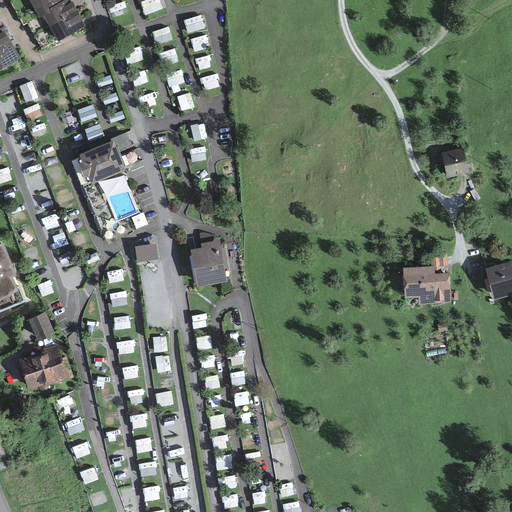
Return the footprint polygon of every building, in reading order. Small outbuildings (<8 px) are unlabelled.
[(64,0),(31,0),(41,17),(44,15),(60,42),(84,28),(77,16),(74,11),(68,1),(66,3),(64,0)] [(146,17),(164,11),(160,0),(150,0),(141,3),(146,17)] [(126,4),(110,8),(113,20),(129,16),(126,4)] [(184,22),(189,35),(206,29),(202,16),(184,22)] [(170,28),(153,33),(157,46),(173,41),(170,28)] [(2,31),(0,32),(0,68),(17,59),(11,48),(8,40),(2,31)] [(192,40),(197,59),(204,57),(202,52),(212,50),(208,36),(192,40)] [(125,53),(128,66),(144,62),(141,49),(125,53)] [(176,50),(159,54),(163,68),(180,64),(176,50)] [(201,72),(213,68),(209,56),(197,60),(201,72)] [(182,71),(166,76),(171,88),(186,83),(182,71)] [(146,72),(132,76),(136,88),(149,84),(146,72)] [(203,79),(205,91),(220,89),(218,76),(203,79)] [(26,105),(40,101),(34,82),(20,87),(26,105)] [(191,94),(178,98),(182,113),(195,109),(191,94)] [(25,110),(29,122),(43,117),(39,105),(25,110)] [(78,110),(82,123),(98,118),(94,106),(78,110)] [(90,142),(105,137),(101,125),(86,130),(90,142)] [(205,125),(194,128),(196,141),(207,139),(205,125)] [(82,156),(91,177),(82,181),(106,239),(148,221),(123,163),(122,164),(121,161),(113,143),(82,156)] [(205,148),(191,150),(192,163),(207,161),(205,148)] [(467,148),(443,153),(448,181),(472,176),(467,148)] [(0,171),(0,184),(12,183),(10,170),(0,171)] [(224,279),(218,240),(200,243),(201,250),(191,251),(196,284),(224,279)] [(3,242),(0,243),(0,307),(25,299),(3,242)] [(159,258),(157,242),(135,245),(137,262),(159,258)] [(511,262),(488,269),(497,300),(511,296),(511,262)] [(435,266),(404,268),(406,299),(422,297),(423,307),(451,305),(449,275),(436,276),(435,266)] [(109,273),(111,285),(125,282),(123,270),(109,273)] [(43,297),(55,294),(51,282),(39,286),(43,297)] [(126,292),(111,295),(113,308),(129,305),(126,292)] [(51,333),(44,314),(31,319),(38,338),(51,333)] [(193,317),(195,330),(208,328),(206,315),(193,317)] [(131,318),(115,318),(115,331),(131,330),(131,318)] [(240,334),(230,334),(229,366),(244,366),(244,352),(239,352),(240,334)] [(169,352),(166,337),(153,339),(156,354),(169,352)] [(197,339),(198,351),(213,349),(211,337),(197,339)] [(118,343),(120,356),(136,354),(135,341),(118,343)] [(56,348),(21,358),(29,387),(64,377),(56,348)] [(158,374),(172,372),(170,356),(156,358),(158,374)] [(220,389),(219,375),(218,375),(217,360),(204,360),(206,390),(220,389)] [(123,369),(125,381),(140,378),(138,366),(123,369)] [(232,386),(246,385),(246,373),(232,374),(232,386)] [(129,392),(131,405),(145,403),(143,390),(129,392)] [(156,394),(158,407),(174,405),(173,392),(156,394)] [(236,408),(250,406),(249,393),(234,394),(236,408)] [(73,395),(58,400),(62,413),(77,409),(73,395)] [(148,428),(147,415),(132,416),(133,429),(148,428)] [(225,415),(210,417),(212,430),(226,428),(225,415)] [(82,418),(67,423),(71,436),(86,431),(82,418)] [(229,436),(214,437),(215,457),(223,456),(223,451),(229,450),(229,436)] [(136,441),(138,455),(153,452),(151,438),(136,441)] [(73,447),(76,459),(90,455),(88,444),(73,447)] [(261,453),(246,455),(248,467),(262,465),(261,453)] [(232,456),(216,457),(217,470),(233,470),(232,456)] [(157,463),(140,464),(141,477),(158,476),(157,463)] [(81,472),(84,485),(98,482),(96,469),(81,472)] [(220,489),(236,488),(235,477),(220,479),(220,489)] [(282,498),(295,495),(292,484),(280,487),(282,498)] [(146,502),(161,500),(158,487),(144,489),(146,502)] [(251,494),(254,507),(269,504),(266,491),(251,494)] [(94,508),(108,504),(105,492),(90,496),(94,508)] [(224,509),(238,509),(238,496),(224,497),(224,509)] [(284,505),(284,511),(301,511),(299,502),(284,505)]
